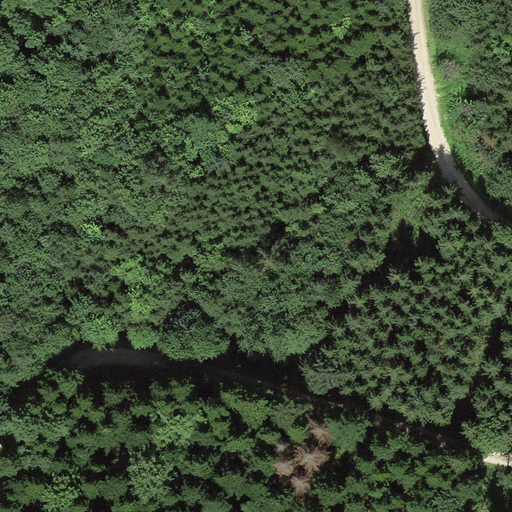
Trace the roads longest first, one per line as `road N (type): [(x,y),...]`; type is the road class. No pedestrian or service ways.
road 1 (track): [(511,461),(155,350),(73,357),(37,381),(0,435)]
road 2 (track): [(408,0),(412,45),(444,158),(471,204),(511,238)]
